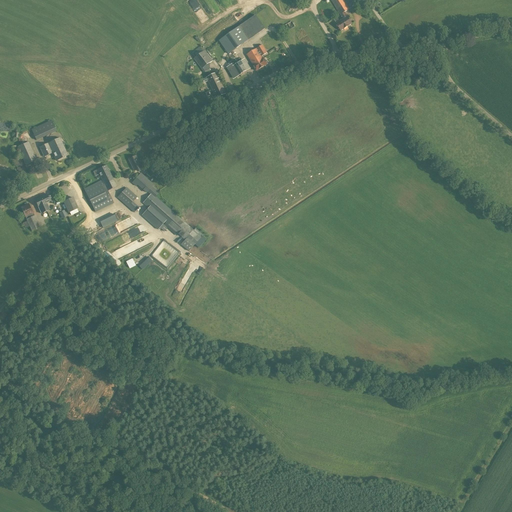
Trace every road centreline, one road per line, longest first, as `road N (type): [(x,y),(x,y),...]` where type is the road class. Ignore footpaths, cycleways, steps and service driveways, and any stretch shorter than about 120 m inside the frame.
road 1 (tertiary): [(0,206),(322,58),(439,41)]
road 2 (track): [(224,511),(0,380)]
road 3 (track): [(69,173),(88,217),(0,310)]
road 4 (unclassified): [(511,135),(449,79),(439,41)]
